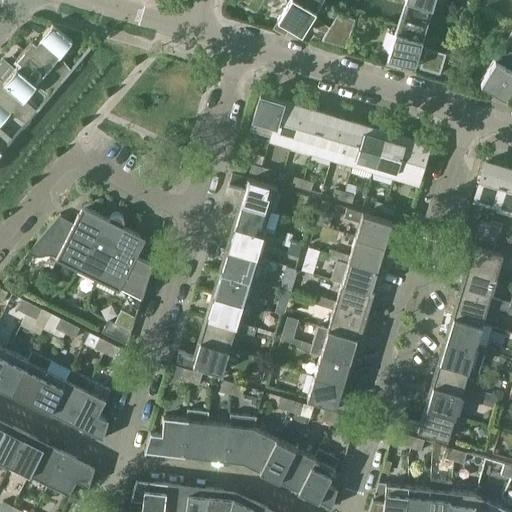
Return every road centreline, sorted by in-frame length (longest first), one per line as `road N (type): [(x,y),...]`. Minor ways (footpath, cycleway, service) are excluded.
road 1 (residential): [(117,460),(191,215)]
road 2 (residential): [(0,241),(73,153),(191,215)]
road 3 (residential): [(468,113),(242,46)]
road 4 (residential): [(312,511),(236,474),(117,460)]
road 5 (residential): [(379,408),(418,326),(430,239)]
road 6 (residential): [(379,408),(393,321),(430,239)]
road 7 (residential): [(191,215),(242,46)]
road 8 (residential): [(430,239),(468,113)]
road 9 (residential): [(117,460),(0,401)]
